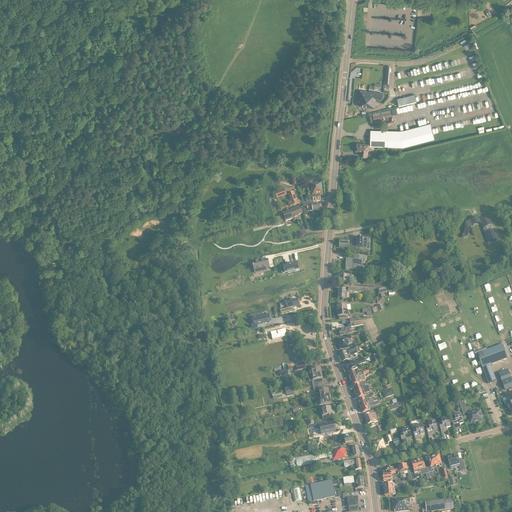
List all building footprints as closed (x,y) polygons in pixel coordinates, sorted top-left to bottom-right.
[(359,102),(358,106),(374,108),(375,98),(382,99),(382,93),(375,92),(360,90),(358,102),(359,102)] [(414,94),(396,98),(398,106),(416,102),(414,94)] [(389,109),(372,113),(373,117),(373,119),(382,117),(384,116),(391,115),(390,109),(389,109)] [(370,130),(370,146),(402,147),(403,146),(433,138),(429,123),(403,130),(398,130),(370,130)] [(359,151),(359,155),(367,156),(368,144),(356,143),(356,151),(359,151)] [(321,183),(311,184),(312,195),(322,194),(321,183)] [(286,195),(285,192),(284,190),(275,194),(276,198),(286,195)] [(289,207),(298,204),(294,192),(287,194),(290,202),(288,202),(289,207)] [(307,209),(309,209),(310,212),(312,211),(313,214),(314,215),(315,215),(316,216),(317,215),(318,215),(318,214),(318,213),(318,212),(317,212),(317,211),(316,210),(321,210),(320,204),(313,205),(313,202),(306,203),(303,203),(303,207),(306,206),(307,209)] [(295,208),(295,209),(283,214),(285,221),(293,219),(294,220),(296,219),(295,218),(298,217),(298,215),(303,213),(301,210),(300,206),(295,208)] [(463,234),(461,236),(463,238),(467,235),(468,228),(476,223),(481,225),(482,228),(485,227),(490,242),(498,240),(490,221),(475,216),(465,223),(463,234)] [(400,240),(409,236),(408,231),(398,235),(400,240)] [(267,235),(251,239),(252,239),(254,246),(253,246),(253,247),(269,243),(267,235)] [(355,245),(352,245),(351,252),(355,252),(355,247),(366,248),(366,238),(364,238),(356,238),(355,245)] [(339,240),(339,247),(348,248),(348,252),(351,252),(352,245),(348,245),(349,241),(339,240)] [(345,270),(351,270),(352,270),(353,267),(361,267),(362,260),(366,260),(366,256),(353,255),(353,259),(346,259),(345,270)] [(262,269),(269,268),(267,259),(263,260),(261,260),(261,261),(258,262),(258,261),(255,262),(252,263),(254,270),(262,268),(262,269)] [(283,266),(280,266),(280,270),(283,270),(284,273),(287,273),(299,270),(297,262),(283,266)] [(339,283),(348,283),(348,281),(350,280),(355,280),(356,279),(355,277),(356,275),(340,274),(340,276),(339,276),(339,283)] [(367,285),(360,285),(359,284),(357,284),(356,285),(353,284),(352,283),(351,283),(350,284),(345,284),(343,286),(344,287),(348,288),(370,289),(377,290),(379,294),(388,292),(393,291),(391,282),(375,285),(367,285)] [(345,292),(345,290),(338,290),(337,299),(346,300),(346,292),(345,292)] [(287,309),(283,310),(284,313),(294,311),(293,307),(299,306),(298,299),(285,302),(287,309)] [(337,306),(337,312),(347,311),(346,302),(339,303),(339,306),(337,306)] [(338,317),(340,317),(340,320),(351,319),(351,316),(347,316),(347,311),(337,312),(338,317)] [(251,326),(251,330),(257,329),(257,325),(271,322),(269,314),(252,318),(253,325),(251,326)] [(342,325),(350,324),(350,328),(363,327),(361,320),(341,321),(342,325)] [(341,330),(339,330),(339,336),(347,335),(347,334),(350,334),(349,331),(363,328),(363,327),(350,328),(346,329),(345,329),(341,330)] [(271,330),(264,332),(264,334),(269,333),(270,335),(271,340),(286,337),(286,336),(285,337),(284,334),(286,334),(285,329),(271,332),(271,330)] [(346,338),(338,340),(339,346),(338,346),(339,348),(339,349),(340,350),(349,348),(348,344),(351,344),(350,339),(351,339),(350,335),(346,336),(346,338)] [(346,352),(339,355),(342,362),(351,359),(350,357),(357,353),(355,348),(347,351),(346,352)] [(490,365),(484,351),(477,354),(484,373),(484,374),(488,384),(492,382),(495,381),(490,365)] [(379,361),(377,354),(370,357),(371,360),(373,359),(374,363),(379,361)] [(345,365),(345,366),(347,371),(349,370),(350,371),(357,368),(356,365),(365,362),(364,358),(355,362),(345,365)] [(318,369),(317,365),(309,367),(309,371),(311,370),(312,375),(321,374),(320,368),(318,369)] [(356,371),(352,373),(348,374),(349,378),(350,380),(354,378),(363,375),(372,372),(371,369),(369,370),(368,368),(362,371),(362,372),(357,373),(356,371)] [(280,370),(279,371),(280,377),(288,375),(287,369),(280,370)] [(504,390),(511,386),(511,382),(507,370),(498,373),(504,390)] [(321,379),(322,379),(321,374),(312,375),(310,376),(310,377),(308,377),(309,382),(312,381),(313,384),(322,382),(321,379)] [(363,375),(354,378),(350,380),(350,382),(351,382),(352,385),(360,382),(359,380),(364,378),(363,375)] [(360,385),(357,386),(353,388),(354,391),(354,392),(355,394),(359,392),(368,389),(367,386),(361,387),(360,385)] [(315,398),(319,397),(324,396),(329,395),(328,389),(327,390),(326,386),(314,389),(315,398)] [(368,389),(359,392),(355,394),(355,396),(356,395),(357,399),(364,396),(364,394),(369,392),(368,389)] [(391,389),(384,392),(382,392),(384,399),(386,398),(393,395),(391,389)] [(505,398),(502,399),(504,405),(506,404),(507,405),(508,408),(511,416),(511,415),(511,389),(509,390),(509,393),(504,395),(505,398)] [(329,395),(324,396),(319,397),(320,401),(319,402),(320,406),(330,404),(329,401),(330,401),(329,395)] [(365,399),(358,402),(359,405),(360,407),(377,401),(376,399),(366,401),(365,399)] [(378,405),(377,401),(360,407),(360,409),(361,409),(362,413),(369,410),(369,408),(378,405)] [(330,408),(329,408),(320,410),(323,420),(335,417),(334,411),(331,412),(330,408)] [(366,425),(368,425),(369,429),(375,426),(374,423),(377,422),(375,414),(376,413),(375,410),(368,412),(369,415),(365,417),(366,421),(365,422),(366,425)] [(482,421),(480,410),(468,413),(470,424),(482,421)] [(452,411),(449,412),(454,429),(457,428),(456,426),(463,424),(460,414),(453,416),(452,411)] [(440,419),(440,420),(438,421),(441,433),(444,432),(443,429),(450,428),(448,417),(440,419)] [(437,431),(434,421),(427,423),(428,424),(425,425),(428,436),(431,435),(430,433),(437,431)] [(321,434),(334,432),(333,423),(319,426),(321,434)] [(415,428),(412,429),(415,440),(418,439),(417,436),(424,435),(421,425),(414,427),(415,428)] [(399,432),(402,443),(405,443),(404,440),(411,438),(409,428),(401,430),(402,431),(399,432)] [(343,445),(345,444),(345,445),(353,444),(351,437),(347,437),(346,435),(341,436),(343,445)] [(385,449),(382,439),(372,442),(375,452),(385,449)] [(353,457),(359,456),(358,447),(351,448),(352,454),(351,454),(351,457),(353,457)] [(331,452),(328,453),(329,459),(333,459),(333,461),(346,458),(345,454),(346,454),(345,449),(331,452)] [(314,466),(316,466),(315,464),(314,455),(295,458),(296,467),(299,467),(299,468),(302,468),(301,466),(307,466),(307,467),(309,467),(309,465),(314,464),(314,466)] [(462,459),(458,460),(457,455),(447,458),(449,466),(450,469),(460,466),(461,471),(465,470),(462,459)] [(439,466),(439,468),(441,467),(438,456),(436,457),(435,456),(434,457),(433,457),(433,458),(435,467),(439,466)] [(436,468),(435,467),(433,458),(432,458),(432,457),(430,458),(428,459),(430,468),(427,468),(430,477),(433,476),(432,472),(433,472),(433,469),(436,468)] [(353,465),(353,470),(361,469),(359,460),(351,461),(343,462),(344,467),(351,466),(353,465)] [(424,471),(427,480),(430,479),(430,477),(427,468),(424,469),(422,461),(420,461),(419,461),(417,461),(417,462),(419,471),(419,472),(424,471)] [(417,472),(419,471),(417,462),(416,462),(415,462),(414,462),(413,463),(411,464),(413,470),(410,471),(413,480),(416,480),(416,478),(418,478),(417,472)] [(398,468),(396,469),(397,473),(399,473),(399,474),(400,474),(401,476),(404,475),(403,473),(407,472),(410,481),(413,480),(410,471),(407,471),(405,465),(404,466),(404,465),(402,466),(398,467),(398,468)] [(394,473),(397,473),(396,469),(393,470),(393,469),(389,470),(388,469),(386,470),(386,471),(382,472),(382,477),(391,476),(394,475),(394,473)] [(345,484),(356,483),(357,488),(364,487),(362,477),(355,478),(355,477),(344,478),(345,484)] [(310,486),(305,487),(308,502),(313,501),(313,502),(335,498),(340,496),(337,481),(331,482),(310,486)] [(294,502),(301,500),(299,489),(292,490),(294,502)] [(357,498),(347,499),(348,508),(348,510),(349,510),(349,511),(360,510),(360,506),(358,506),(357,498)] [(410,502),(409,498),(392,499),(393,508),(394,508),(394,511),(409,511),(408,502),(410,502)] [(433,511),(453,509),(452,499),(425,503),(426,509),(422,510),(422,511),(433,511)]
